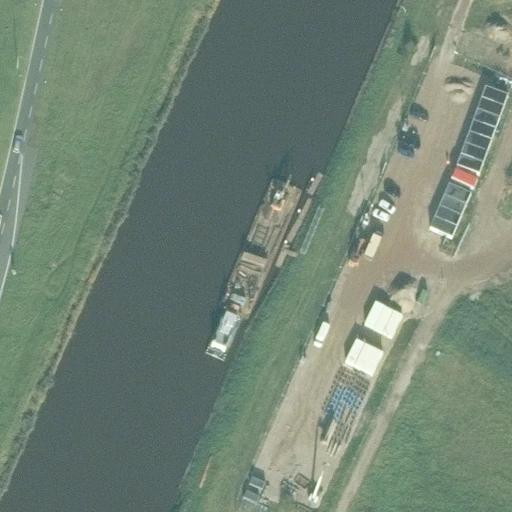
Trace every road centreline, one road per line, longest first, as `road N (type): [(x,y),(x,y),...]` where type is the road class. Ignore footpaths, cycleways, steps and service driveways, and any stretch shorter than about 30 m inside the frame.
road 1 (track): [(511,235),(445,294),(345,511)]
road 2 (primary): [(0,223),(50,0)]
